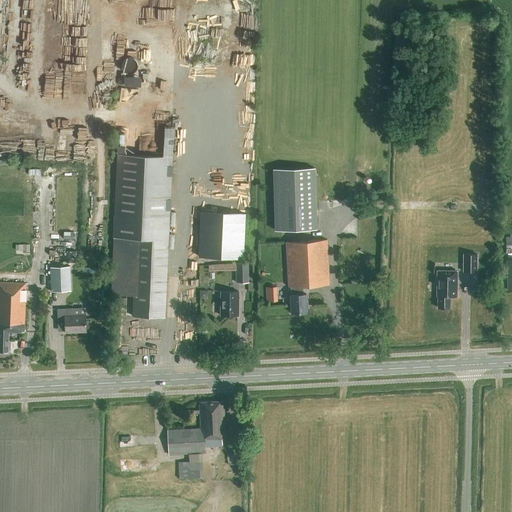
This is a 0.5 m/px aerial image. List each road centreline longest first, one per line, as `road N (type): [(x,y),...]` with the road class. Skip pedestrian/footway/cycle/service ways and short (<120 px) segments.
road 1 (primary): [(0,389),(470,365)]
road 2 (unclassified): [(467,511),(470,365)]
